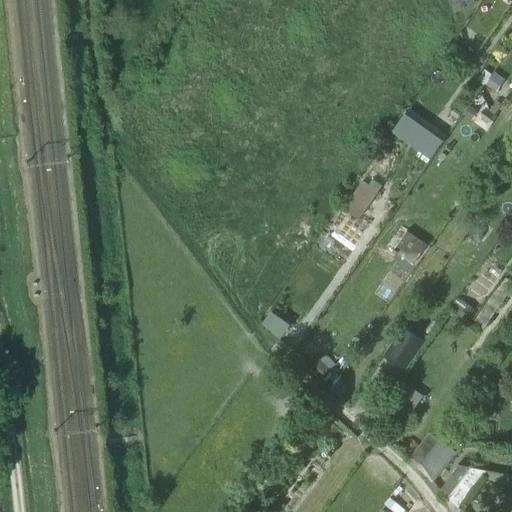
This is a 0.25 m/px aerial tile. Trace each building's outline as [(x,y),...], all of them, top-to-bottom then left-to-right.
[(449,0),(455,12),(477,2),(475,0),(449,0)] [(486,69),(478,79),(485,85),(486,83),(492,74),(486,69)] [(506,79),(495,71),(492,74),(486,83),(496,91),(506,79)] [(497,112),(503,105),(498,101),(492,108),(497,112)] [(473,121),(479,112),(472,107),(466,116),(473,121)] [(431,159),(443,143),(404,115),(392,130),(431,159)] [(353,194),(368,206),(378,193),(362,181),(353,194)] [(479,239),(485,229),(478,225),(472,234),(479,239)] [(408,230),(404,236),(410,240),(422,249),(424,251),(428,245),(408,230)] [(451,308),(466,319),(475,308),(464,300),(464,301),(459,298),(451,308)] [(406,327),(385,356),(405,370),(426,340),(406,327)] [(331,369),(321,359),(315,353),(303,364),(320,380),(331,369)] [(374,416),(396,433),(424,396),(402,380),(374,416)] [(412,456),(422,464),(430,452),(440,439),(429,432),(412,456)] [(430,452),(422,464),(434,482),(446,467),(430,452)] [(457,464),(450,473),(460,481),(470,468),(471,467),(457,464)] [(457,508),(487,471),(470,468),(460,481),(446,499),(457,508)] [(384,504),(391,510),(398,502),(391,497),(384,504)]
